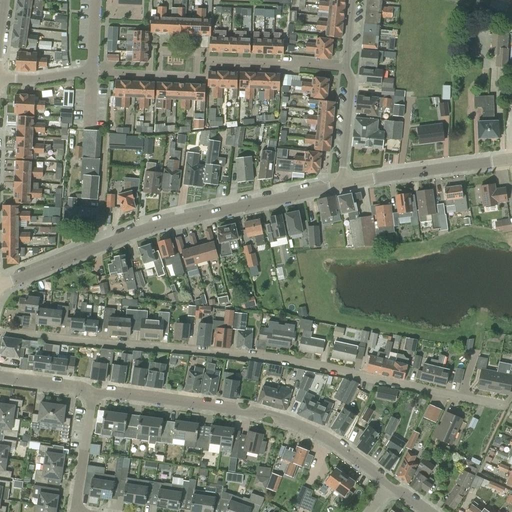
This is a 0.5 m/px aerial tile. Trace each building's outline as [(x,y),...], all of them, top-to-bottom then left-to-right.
[(34,0),(17,0),(17,8),(32,10),(33,4),(42,5),(43,1),(34,0)] [(318,1),(318,6),(344,9),(345,0),(329,0),(329,2),(318,1)] [(367,0),(366,12),(397,14),(398,14),(398,8),(388,7),(388,8),(381,7),(382,0),(367,0)] [(475,0),(473,7),(481,9),(483,2),(476,0),(475,0)] [(307,5),(299,5),(298,10),(299,10),(299,14),(303,15),(304,11),(305,8),(307,9),(307,5)] [(318,6),(317,16),(328,17),(343,19),(344,9),(318,6)] [(151,33),(160,34),(161,8),(158,7),(157,18),(151,17),(151,33)] [(17,8),(15,18),(40,21),(42,11),(32,10),(17,8)] [(160,34),(171,34),(171,18),(166,18),(166,8),(161,8),(160,34)] [(174,35),(180,36),(182,8),(177,8),(176,18),(171,18),(171,34),(175,34),(174,35)] [(182,8),(180,36),(187,36),(187,35),(191,35),(191,19),(186,19),(186,8),(182,8)] [(196,19),(191,19),(191,35),(200,35),(202,9),(197,9),(196,19)] [(205,9),(202,9),(200,35),(211,36),(211,20),(205,20),(205,9)] [(459,9),(458,17),(468,17),(468,10),(459,9)] [(274,10),(264,10),(264,18),(274,18),(274,10)] [(366,12),(365,23),(379,25),(380,18),(385,19),(385,20),(392,21),(392,18),(396,18),(397,14),(366,12)] [(317,21),(316,26),(342,29),(343,19),(328,17),(317,16),(328,18),(327,22),(317,21)] [(15,18),(14,27),(29,30),(30,24),(39,25),(40,21),(15,18)] [(365,23),(364,36),(394,39),(394,38),(397,39),(398,31),(392,30),(392,31),(379,30),(379,25),(365,23)] [(342,29),(316,26),(316,30),(326,32),(326,37),(341,39),(342,29)] [(14,27),(12,37),(37,41),(38,36),(28,35),(29,30),(14,27)] [(117,41),(118,28),(108,28),(107,41),(117,41)] [(493,30),(491,55),(496,55),(496,66),(507,67),(509,31),(493,30)] [(209,52),(220,53),(221,31),(215,31),(215,38),(210,38),(209,52)] [(220,53),(230,53),(230,39),(226,38),(226,31),(221,31),(220,53)] [(134,42),(148,43),(149,32),(134,32),(134,36),(127,36),(127,42),(134,42)] [(230,53),(240,54),(241,32),(235,32),(235,39),(230,39),(230,53)] [(241,32),(240,54),(250,54),(251,39),(246,39),(246,32),(241,32)] [(252,54),(263,55),(263,39),(259,39),(259,32),(253,32),(253,39),(252,54)] [(263,55),(273,55),(273,40),(269,39),(269,33),(263,33),(263,39),(263,55)] [(273,40),(273,55),(283,55),(284,40),(279,40),(279,33),(274,33),(273,40)] [(394,39),(364,36),(362,48),(377,50),(378,42),(384,43),(384,44),(386,44),(386,46),(393,47),(394,39)] [(37,41),(12,37),(11,48),(36,51),(37,41)] [(306,43),(305,47),(316,48),(332,50),(333,41),(317,39),(316,44),(306,43)] [(116,42),(107,41),(106,51),(116,52),(116,42)] [(52,43),(40,42),(39,50),(51,51),(52,43)] [(133,52),(148,53),(148,43),(134,42),(133,46),(126,46),(126,52),(133,52)] [(316,48),(305,47),(305,52),(316,53),(315,58),(331,59),(332,50),(316,48)] [(362,51),(360,67),(377,68),(377,62),(382,62),(383,57),(383,52),(378,52),(362,51)] [(148,53),(133,52),(133,56),(126,56),(126,62),(133,62),(133,63),(147,63),(148,53)] [(17,53),(17,62),(47,63),(47,59),(37,58),(37,54),(17,53)] [(47,63),(17,62),(16,71),(21,71),(21,72),(29,72),(36,72),(37,67),(47,67),(47,63)] [(381,87),(393,89),(394,79),(382,78),(382,70),(360,68),(359,82),(372,83),(371,87),(381,88),(381,87)] [(212,98),(217,99),(219,72),(208,72),(208,88),(213,88),(212,98)] [(222,89),(227,89),(228,73),(219,72),(217,99),(222,99),(222,89)] [(228,73),(227,89),(233,89),(232,99),(237,99),(238,73),(228,73)] [(249,104),(250,74),(240,73),(239,89),(245,89),(245,99),(249,99),(249,104)] [(250,74),(249,104),(253,105),(253,100),(254,90),(259,90),(260,74),(250,74)] [(270,74),(260,74),(259,90),(265,90),(264,100),(269,100),(270,74)] [(280,75),(270,74),(269,100),(273,100),(274,90),(280,91),(280,75)] [(283,75),(283,86),(291,86),(292,81),(292,76),(283,75)] [(302,83),(302,87),(328,90),(329,80),(313,79),(312,82),(312,83),(302,83)] [(115,108),(125,108),(126,82),(116,82),(115,108)] [(130,98),(135,99),(135,82),(126,82),(125,108),(129,108),(130,98)] [(139,109),(144,109),(145,83),(135,82),(135,99),(140,99),(139,109)] [(145,83),(144,109),(148,109),(149,99),(154,99),(155,83),(145,83)] [(161,110),(166,110),(167,84),(157,83),(156,108),(161,109),(161,110)] [(167,84),(166,110),(166,117),(170,118),(171,100),(176,100),(177,84),(167,84)] [(186,85),(177,84),(176,100),(181,100),(180,111),(185,111),(186,85)] [(196,85),(186,85),(185,111),(189,111),(190,101),(195,101),(196,85)] [(206,85),(196,85),(195,101),(200,101),(200,111),(204,112),(206,85)] [(445,85),(445,99),(453,99),(453,85),(445,85)] [(328,90),(302,87),(301,91),(311,92),(311,97),(327,99),(328,90)] [(382,88),(381,95),(384,95),(383,99),(382,108),(384,108),(390,109),(393,109),(394,92),(394,89),(382,88)] [(54,101),(54,106),(73,107),(73,91),(63,91),(63,101),(54,101)] [(393,109),(392,115),(393,115),(392,117),(404,117),(405,106),(404,106),(404,97),(400,97),(400,92),(394,92),(393,109)] [(15,96),(15,105),(45,106),(45,102),(38,101),(38,97),(28,96),(20,95),(20,96),(15,96)] [(358,96),(357,105),(378,107),(379,98),(358,96)] [(489,139),(488,96),(474,97),(474,108),(482,107),(482,122),(478,122),(478,139),(489,139)] [(494,96),(488,96),(489,139),(499,138),(499,122),(494,122),(494,96)] [(319,105),(318,111),(334,112),(335,103),(309,100),(308,104),(319,105)] [(438,104),(440,117),(449,116),(448,103),(438,104)] [(45,106),(15,105),(14,114),(34,115),(35,110),(45,111),(45,106)] [(357,105),(356,114),(377,116),(378,111),(382,112),(384,112),(384,108),(378,107),(357,105)] [(307,115),(307,120),(333,123),(334,112),(318,111),(318,116),(307,115)] [(18,117),(17,127),(45,129),(45,124),(34,123),(34,117),(18,117)] [(355,118),(354,129),(377,132),(378,120),(355,118)] [(194,120),(193,130),(203,129),(204,120),(194,120)] [(317,125),(316,131),(332,133),(333,123),(307,120),(306,124),(317,125)] [(403,122),(384,120),(383,131),(384,131),(383,139),(401,141),(403,122)] [(443,141),(441,125),(418,128),(420,144),(443,141)] [(17,127),(17,138),(33,138),(33,133),(45,133),(45,129),(17,127)] [(233,147),(242,149),(244,129),(236,128),(233,147)] [(377,132),(354,129),(352,146),(382,149),(384,132),(377,132)] [(83,130),(81,180),(83,180),(81,199),(98,200),(100,177),(99,176),(101,131),(83,130)] [(188,142),(196,142),(197,132),(189,131),(188,142)] [(199,145),(207,146),(210,131),(201,132),(199,145)] [(305,135),(305,140),(331,143),(332,133),(316,131),(316,136),(305,135)] [(185,144),(186,136),(178,135),(177,143),(185,144)] [(129,136),(126,136),(126,141),(126,145),(142,146),(143,137),(129,136)] [(17,138),(17,148),(33,149),(44,150),(44,144),(33,144),(33,138),(17,138)] [(53,140),(53,149),(63,150),(64,141),(53,140)] [(210,140),(204,183),(217,185),(220,167),(217,166),(220,142),(210,140)] [(331,143),(305,140),(304,144),(315,145),(314,151),(330,153),(331,143)] [(267,152),(262,151),(258,180),(272,178),(277,142),(268,141),(267,152)] [(143,147),(143,155),(151,156),(152,147),(143,147)] [(33,149),(17,148),(16,159),(32,160),(33,153),(44,154),(44,150),(33,149)] [(184,185),(193,186),(198,154),(188,153),(184,185)] [(294,157),(293,161),(320,164),(321,154),(305,153),(305,158),(294,157)] [(198,154),(193,186),(203,188),(205,166),(200,166),(202,155),(198,154)] [(236,159),(238,183),(254,181),(251,158),(236,159)] [(275,171),(290,173),(291,161),(277,159),(275,171)] [(170,190),(174,160),(168,160),(167,170),(164,169),(162,189),(162,191),(163,192),(168,193),(169,192),(170,190)] [(180,161),(174,160),(170,190),(178,191),(181,172),(179,171),(180,161)] [(16,161),(15,172),(43,173),(43,169),(32,168),(32,162),(16,161)] [(320,164),(293,161),(292,173),(304,174),(304,172),(319,173),(320,164)] [(162,174),(155,173),(156,164),(147,163),(144,193),(159,195),(162,174)] [(15,172),(15,183),(31,183),(31,177),(43,178),(43,173),(15,172)] [(119,196),(123,212),(135,209),(132,199),(138,198),(136,192),(139,191),(140,179),(124,178),(123,195),(119,196)] [(38,183),(31,183),(15,183),(14,193),(42,194),(42,190),(38,189),(38,183)] [(505,189),(495,190),(494,185),(481,187),(483,207),(497,205),(497,203),(507,202),(505,189)] [(444,189),(446,202),(447,206),(454,205),(455,213),(467,211),(465,195),(462,196),(461,186),(444,189)] [(432,190),(416,192),(419,216),(420,223),(432,221),(433,229),(440,229),(438,216),(438,213),(435,214),(432,190)] [(42,194),(14,193),(14,204),(30,205),(30,198),(42,199),(42,194)] [(338,197),(342,214),(348,213),(353,248),(377,246),(373,216),(359,218),(357,211),(355,204),(353,205),(353,202),(362,200),(361,193),(351,195),(346,196),(344,194),(341,195),(339,197),(338,197)] [(115,195),(107,194),(106,208),(114,208),(115,195)] [(416,235),(414,235),(416,244),(421,243),(416,210),(412,211),(410,195),(397,196),(399,213),(405,212),(406,221),(412,220),(413,225),(415,225),(416,235)] [(338,209),(335,196),(317,200),(322,219),(337,215),(335,210),(338,209)] [(63,222),(78,223),(79,208),(76,208),(77,198),(68,198),(68,207),(64,207),(63,222)] [(3,206),(3,216),(30,216),(30,212),(19,212),(19,206),(3,206)] [(375,208),(378,230),(375,231),(376,237),(383,236),(383,234),(394,232),(390,206),(375,208)] [(79,208),(78,223),(97,224),(98,209),(79,208)] [(311,247),(309,226),(308,226),(307,221),(301,222),(298,212),(285,215),(290,236),(302,233),(303,238),(302,241),(304,248),(311,247)] [(270,243),(271,248),(278,246),(276,237),(286,235),(281,215),(269,218),(273,233),(267,234),(269,243),(270,243)] [(438,231),(439,236),(440,236),(448,233),(445,215),(438,216),(440,229),(440,231),(438,231)] [(3,216),(3,226),(19,226),(19,222),(30,222),(30,216),(3,216)] [(510,219),(501,220),(502,233),(511,232),(510,219)] [(247,237),(255,236),(257,246),(265,245),(259,220),(244,223),(247,237)] [(319,225),(309,226),(311,247),(320,247),(319,225)] [(3,226),(3,236),(30,237),(30,233),(19,233),(19,226),(3,226)] [(219,236),(220,240),(216,241),(220,258),(232,255),(231,250),(239,249),(234,226),(219,229),(220,235),(219,236)] [(3,236),(3,246),(19,246),(19,242),(30,242),(30,237),(3,236)] [(209,241),(201,243),(207,261),(218,258),(212,237),(208,238),(209,241)] [(197,264),(191,246),(183,248),(181,238),(176,239),(180,254),(182,253),(187,272),(198,269),(196,264),(197,264)] [(170,239),(159,243),(163,258),(169,257),(171,263),(177,262),(170,239)] [(190,243),(191,246),(197,264),(207,261),(201,243),(196,244),(195,242),(190,243)] [(153,261),(158,277),(164,275),(160,261),(161,261),(158,251),(154,252),(152,245),(139,249),(144,264),(153,261)] [(243,247),(248,268),(258,266),(255,253),(252,254),(250,245),(243,247)] [(19,246),(3,246),(3,259),(7,259),(7,264),(19,264),(19,246)] [(125,256),(115,258),(115,259),(110,260),(110,263),(108,263),(111,275),(123,273),(124,283),(135,281),(132,268),(127,269),(125,256)] [(134,273),(139,288),(145,286),(140,271),(134,273)] [(99,286),(94,286),(95,293),(100,292),(101,295),(107,293),(104,282),(99,283),(99,286)] [(170,301),(170,303),(180,300),(177,291),(167,294),(167,295),(165,296),(167,302),(170,301)] [(20,300),(19,309),(25,310),(25,313),(31,314),(30,317),(30,326),(37,327),(41,293),(40,293),(39,299),(27,297),(27,300),(20,300)] [(41,293),(37,327),(40,327),(41,325),(48,326),(50,309),(43,308),(43,303),(44,303),(46,293),(41,293)] [(71,293),(70,304),(69,304),(69,310),(75,311),(76,305),(77,293),(71,293)] [(254,297),(241,300),(243,309),(256,306),(254,297)] [(68,318),(67,327),(71,328),(71,330),(79,331),(79,333),(84,333),(84,332),(86,306),(81,305),(80,313),(78,313),(77,313),(76,313),(75,314),(74,315),(73,315),(73,316),(73,319),(68,318)] [(188,305),(187,316),(195,317),(196,306),(188,305)] [(50,309),(48,326),(60,327),(60,326),(61,318),(67,318),(69,307),(62,306),(61,311),(57,310),(50,309)] [(87,306),(86,306),(84,332),(97,333),(98,321),(90,320),(91,309),(86,308),(87,306)] [(202,314),(210,315),(211,307),(196,306),(195,319),(202,319),(202,314)] [(307,316),(305,307),(297,308),(299,318),(307,316)] [(108,336),(119,337),(120,318),(114,317),(115,309),(104,308),(103,329),(109,329),(108,336)] [(129,338),(130,322),(136,323),(137,311),(126,310),(126,318),(120,318),(119,337),(129,338)] [(225,326),(224,330),(216,329),(214,347),(230,348),(232,330),(234,311),(225,310),(224,325),(225,326)] [(137,311),(136,323),(142,323),(141,331),(140,338),(151,339),(153,320),(147,319),(147,311),(137,311)] [(153,320),(151,339),(162,340),(162,333),(168,334),(169,313),(159,312),(158,320),(153,320)] [(234,312),(232,329),(239,330),(240,321),(241,321),(242,313),(234,312)] [(299,351),(305,353),(305,351),(322,354),(324,341),(311,339),(312,333),(310,332),(312,321),(301,319),(299,329),(304,330),(302,339),(301,339),(299,351)] [(261,328),(259,340),(267,341),(266,346),(272,347),(273,346),(289,349),(290,344),(294,344),(296,334),(294,333),(286,332),(285,331),(285,327),(277,326),(278,324),(270,323),(269,329),(268,329),(261,328)] [(174,340),(188,341),(189,325),(176,324),(174,340)] [(199,324),(197,345),(210,347),(212,325),(199,324)] [(344,329),(335,327),(333,336),(342,338),(344,329)] [(236,349),(251,350),(252,329),(246,328),(246,330),(238,330),(236,349)] [(362,331),(360,342),(367,343),(369,332),(362,331)] [(367,347),(375,349),(378,334),(371,333),(367,347)] [(30,342),(2,338),(0,353),(0,355),(21,358),(23,348),(29,349),(30,342)] [(409,338),(406,351),(415,352),(417,340),(409,338)] [(379,374),(392,378),(397,354),(394,362),(388,360),(389,357),(390,357),(391,352),(390,352),(392,343),(387,341),(384,353),(383,353),(379,374)] [(338,358),(354,361),(358,347),(335,342),(332,357),(338,359),(338,358)] [(34,368),(50,370),(53,345),(44,344),(42,357),(36,356),(34,368)] [(53,345),(50,370),(66,372),(66,369),(74,370),(76,357),(58,355),(60,346),(53,345)] [(91,379),(105,381),(107,365),(111,365),(113,350),(101,349),(99,364),(93,363),(91,379)] [(366,371),(379,374),(383,353),(378,351),(376,358),(370,356),(366,371)] [(111,382),(124,384),(127,362),(131,362),(132,355),(121,353),(120,366),(114,365),(111,382)] [(171,354),(170,365),(175,366),(176,359),(183,361),(184,355),(171,354)] [(397,354),(392,378),(404,380),(409,359),(406,358),(403,354),(402,355),(397,354)] [(415,355),(412,368),(419,369),(422,357),(415,355)] [(438,361),(433,383),(446,386),(449,371),(442,369),(445,356),(439,355),(438,361)] [(478,389),(492,392),(496,373),(485,371),(487,359),(479,357),(476,369),(482,370),(478,389)] [(420,380),(433,383),(438,361),(431,359),(429,366),(423,365),(422,372),(418,371),(416,378),(420,379),(420,380)] [(141,361),(135,360),(131,385),(144,387),(147,370),(140,369),(141,361)] [(146,387),(162,389),(166,364),(155,362),(155,363),(150,362),(146,387)] [(201,393),(215,396),(220,372),(214,371),(215,365),(207,363),(201,393)] [(262,364),(255,363),(252,380),(258,382),(262,364)] [(496,373),(492,392),(508,395),(510,386),(511,386),(511,363),(509,375),(496,373)] [(265,375),(272,376),(280,378),(283,367),(268,364),(265,375)] [(453,382),(461,384),(464,370),(456,368),(453,382)] [(184,391),(199,393),(203,373),(189,371),(184,391)] [(232,381),(233,374),(227,373),(223,397),(236,399),(238,382),(232,381)] [(298,388),(308,392),(310,386),(312,387),(315,380),(304,375),(298,388)] [(347,390),(344,396),(351,400),(359,384),(352,381),(347,390)] [(258,403),(272,407),(277,390),(263,386),(258,403)] [(278,386),(277,390),(272,407),(286,411),(292,390),(278,386)] [(334,399),(341,402),(344,396),(347,390),(340,387),(334,399)] [(389,390),(387,399),(395,401),(397,392),(389,390)] [(297,414),(310,420),(317,404),(312,401),(314,396),(306,393),(304,398),(297,414)] [(0,403),(0,416),(13,418),(15,407),(22,408),(23,401),(10,399),(9,405),(0,403)] [(317,404),(310,420),(324,426),(333,404),(325,400),(322,406),(317,404)] [(39,422),(51,423),(53,405),(41,403),(39,415),(33,414),(31,428),(38,429),(39,422)] [(423,417),(436,423),(441,410),(429,404),(423,417)] [(53,405),(51,423),(62,425),(61,438),(68,439),(71,419),(64,418),(65,406),(53,405)] [(356,416),(344,408),(330,429),(343,437),(356,416)] [(374,411),(368,408),(361,419),(368,423),(374,411)] [(95,434),(113,437),(116,413),(104,411),(103,423),(96,422),(95,434)] [(113,437),(130,439),(132,427),(126,426),(127,415),(116,413),(113,437)] [(438,431),(436,430),(433,437),(451,445),(462,420),(446,413),(438,431)] [(13,418),(0,416),(0,428),(5,430),(4,436),(17,438),(18,432),(11,430),(13,418)] [(148,444),(151,418),(140,416),(138,428),(132,427),(130,439),(148,441),(148,444)] [(398,420),(391,417),(384,433),(391,436),(398,420)] [(468,427),(474,430),(478,420),(472,417),(468,427)] [(156,442),(166,444),(168,432),(161,431),(163,419),(151,418),(148,444),(156,445),(156,442)] [(173,439),(185,440),(187,423),(176,421),(174,433),(168,432),(166,444),(173,445),(173,439)] [(195,448),(202,449),(203,437),(197,436),(199,424),(187,423),(185,440),(191,441),(191,444),(192,446),(196,446),(195,448)] [(209,444),(220,445),(223,427),(211,426),(210,438),(203,437),(202,449),(208,449),(209,444)] [(230,458),(237,459),(239,444),(239,442),(233,441),(234,429),(223,427),(220,445),(232,447),(230,458)] [(405,448),(411,451),(419,434),(413,431),(405,448)] [(239,444),(237,459),(245,461),(247,452),(258,454),(263,435),(249,432),(245,446),(239,444)] [(366,434),(357,447),(367,454),(376,442),(380,436),(375,434),(372,439),(366,434)] [(496,436),(493,443),(500,445),(502,439),(496,436)] [(0,445),(0,457),(7,459),(9,447),(16,448),(17,441),(3,439),(2,446),(0,445)] [(381,454),(384,456),(379,463),(389,471),(398,459),(395,456),(402,448),(396,443),(389,452),(385,449),(381,454)] [(45,458),(44,465),(63,468),(65,455),(53,454),(54,447),(40,445),(38,457),(45,458)] [(100,447),(90,446),(89,454),(99,455),(100,447)] [(287,475),(293,477),(298,465),(302,467),(305,461),(308,452),(297,447),(296,451),(286,448),(281,461),(291,465),(287,475)] [(413,463),(417,456),(407,451),(396,476),(408,485),(417,465),(413,463)] [(496,455),(508,460),(509,457),(497,452),(496,455)] [(7,459),(0,457),(0,477),(11,479),(12,472),(5,471),(7,459)] [(421,489),(427,493),(433,484),(422,475),(424,472),(428,475),(435,467),(424,458),(417,467),(418,467),(415,471),(418,474),(410,486),(419,493),(421,489)] [(91,464),(89,471),(105,474),(106,467),(91,464)] [(63,468),(44,465),(43,471),(36,470),(34,482),(48,484),(49,478),(61,480),(63,468)] [(456,487),(445,503),(454,509),(465,493),(467,489),(467,490),(477,469),(469,465),(466,471),(462,469),(456,483),(460,485),(458,488),(456,487)] [(132,503),(134,503),(138,480),(127,478),(129,469),(122,468),(122,473),(121,480),(127,481),(123,502),(125,502),(126,504),(131,505),(132,503)] [(330,486),(334,490),(345,475),(335,469),(318,492),(323,496),(330,486)] [(90,497),(101,498),(104,475),(87,472),(85,484),(91,485),(90,497)] [(119,489),(121,480),(122,473),(116,472),(115,476),(104,475),(101,498),(111,500),(113,488),(119,489)] [(276,493),(282,477),(272,473),(265,489),(276,493)] [(345,475),(334,490),(340,494),(334,502),(339,505),(343,499),(347,501),(353,494),(349,491),(355,483),(345,475)] [(476,476),(471,487),(478,490),(483,479),(476,476)] [(0,499),(7,501),(10,482),(0,480),(0,499)] [(148,487),(154,488),(155,482),(138,480),(134,503),(145,505),(148,487)] [(171,491),(168,509),(179,510),(181,499),(187,499),(188,488),(189,482),(183,481),(181,493),(171,491)] [(487,486),(495,490),(497,485),(490,481),(487,486)] [(157,507),(168,509),(171,491),(171,485),(155,482),(154,488),(153,494),(159,495),(157,507)] [(39,499),(38,505),(57,508),(58,496),(46,494),(47,488),(34,485),(32,498),(39,499)] [(497,485),(495,490),(502,493),(505,488),(497,485)] [(294,505),(299,507),(307,488),(302,486),(294,505)] [(307,488),(299,507),(305,509),(312,490),(307,488)] [(221,498),(222,492),(222,491),(216,490),(215,498),(204,496),(201,511),(213,511),(215,498),(221,498)] [(226,511),(238,511),(243,497),(243,499),(222,492),(221,498),(230,501),(226,511)] [(190,511),(201,511),(204,496),(193,494),(190,511)] [(243,497),(238,511),(249,511),(253,502),(261,505),(263,500),(251,495),(249,500),(243,497)]
